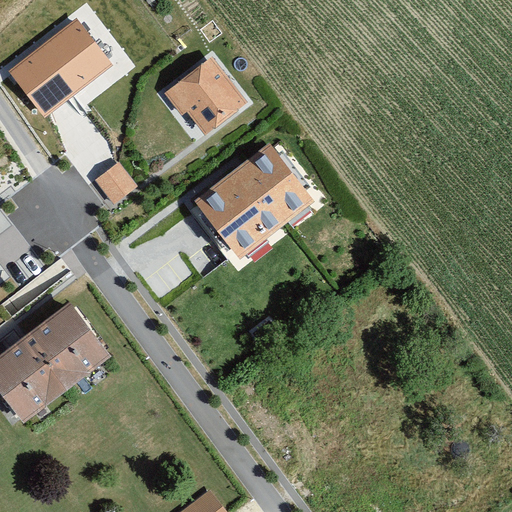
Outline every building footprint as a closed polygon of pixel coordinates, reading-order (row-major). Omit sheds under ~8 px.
[(75,19),(9,71),(45,119),(114,65),(75,19)] [(203,137),(247,100),(209,57),(166,92),(203,137)] [(271,143),(194,201),(239,261),(314,201),(271,143)] [(121,162),(95,181),(113,204),(138,185),(121,162)] [(71,301),(0,355),(0,391),(24,422),(112,356),(71,301)] [(222,511),(209,494),(184,511),(222,511)]
